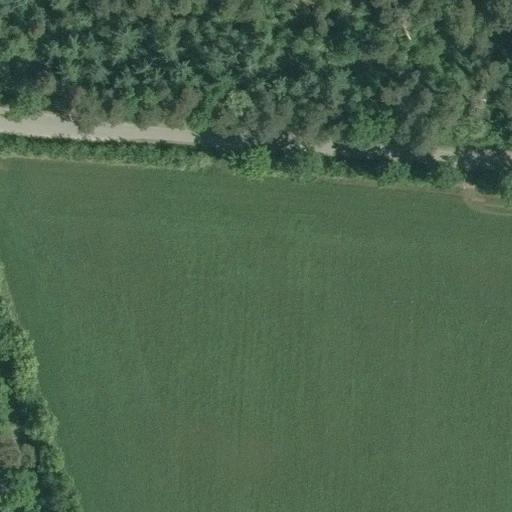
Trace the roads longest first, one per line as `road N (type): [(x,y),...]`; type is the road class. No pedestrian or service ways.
road 1 (unclassified): [(0,111),(511,156)]
road 2 (unclassified): [(44,511),(0,373)]
